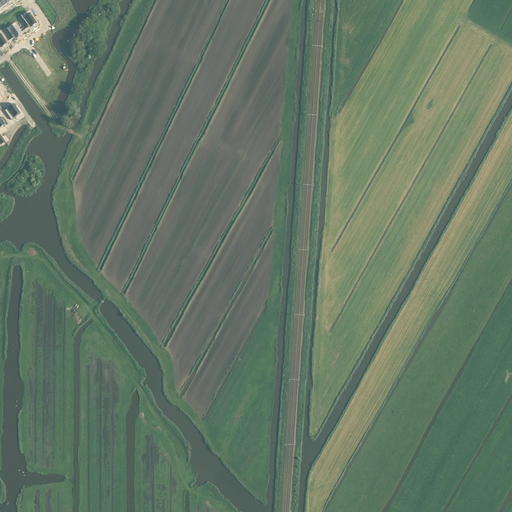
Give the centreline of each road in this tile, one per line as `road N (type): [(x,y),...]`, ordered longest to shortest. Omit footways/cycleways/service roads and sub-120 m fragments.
road 1 (track): [(7,56),(58,126),(83,143),(64,193),(69,233),(74,255),(100,275),(107,296)]
road 2 (track): [(0,260),(39,259),(90,311),(146,399)]
